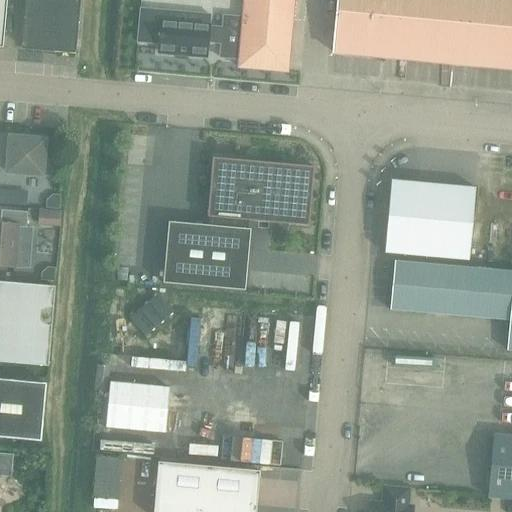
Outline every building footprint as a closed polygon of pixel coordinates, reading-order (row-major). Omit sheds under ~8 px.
[(26,0),(22,48),(44,50),(44,51),(76,54),(80,0),(26,0)] [(243,0),(242,18),(223,17),(222,29),(208,28),(209,16),(140,10),(137,42),(159,44),(158,53),(206,57),(207,43),(221,44),(220,58),(239,59),(238,68),(287,72),(292,0),(243,0)] [(337,0),(336,12),(361,14),(362,0),(337,0)] [(362,0),(361,14),(386,17),(387,0),(362,0)] [(387,0),(386,17),(411,19),(412,0),(387,0)] [(412,0),(411,19),(435,21),(437,0),(412,0)] [(437,0),(435,21),(460,24),(462,0),(437,0)] [(462,0),(460,24),(484,26),(486,0),(462,0)] [(486,0),(484,26),(485,26),(509,28),(511,0),(486,0)] [(336,13),(332,53),(357,56),(360,31),(361,15),(361,14),(336,12),(336,13)] [(360,31),(357,56),(358,56),(382,58),(386,18),(386,17),(361,14),(361,15),(360,31)] [(386,18),(382,58),(405,60),(407,60),(411,20),(411,19),(386,17),(386,18)] [(411,20),(407,60),(429,62),(432,62),(435,23),(435,21),(411,19),(411,20)] [(435,23),(432,62),(453,64),(456,65),(460,25),(460,24),(435,21),(435,23)] [(460,25),(456,65),(477,66),(481,67),(484,27),(484,26),(460,24),(460,25)] [(484,27),(481,67),(501,69),(505,69),(509,30),(509,28),(485,26),(484,26),(484,27)] [(43,176),(46,140),(10,137),(7,173),(43,176)] [(245,292),(250,230),(248,230),(249,222),(308,227),(313,167),(214,159),(209,218),(211,218),(210,227),(168,223),(163,284),(245,292)] [(391,182),(384,253),(468,261),(474,190),(391,182)] [(0,190),(0,204),(22,207),(23,196),(14,195),(14,191),(0,190)] [(0,224),(0,266),(14,267),(17,228),(26,229),(27,213),(2,211),(0,225),(0,224)] [(511,272),(394,262),(390,309),(509,320),(506,351),(511,351),(511,272)] [(0,282),(0,362),(48,367),(55,287),(0,282)] [(137,302),(118,316),(140,344),(159,330),(137,302)] [(96,366),(93,392),(107,393),(109,367),(96,366)] [(0,438),(41,442),(46,384),(0,379),(0,438)] [(169,389),(110,383),(106,428),(165,433),(169,389)] [(511,437),(493,436),(487,497),(511,499),(511,437)] [(0,476),(11,477),(11,476),(13,455),(0,454),(0,476)] [(255,511),(259,472),(158,463),(153,511),(255,511)] [(370,503),(369,511),(412,511),(412,507),(408,507),(409,490),(384,488),(382,504),(370,503)]
